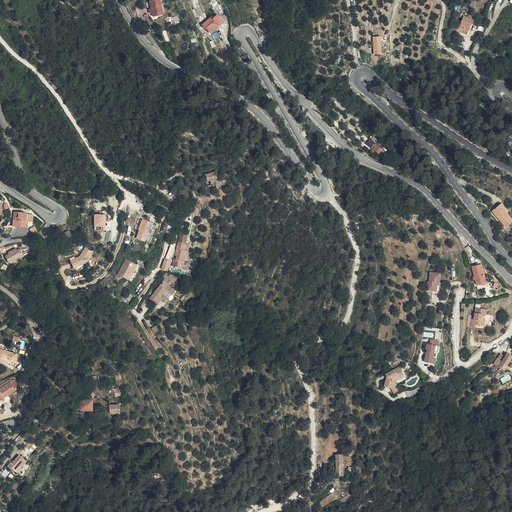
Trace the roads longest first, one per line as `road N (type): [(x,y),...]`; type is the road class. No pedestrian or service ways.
road 1 (tertiary): [(324,193),(326,184),(241,41),(247,29),(336,140),(420,185),(511,278)]
road 2 (tertiary): [(511,260),(432,151),(355,80),(368,74),(511,169)]
road 3 (unclassified): [(324,193),(360,252),(343,329),(313,341),(297,361),(311,398),(312,478),(263,511)]
road 4 (tertiary): [(119,0),(152,49),(249,105),(324,193)]
road 5 (unclassified): [(0,284),(24,308),(47,363),(33,416),(0,456)]
road 6 (residential): [(389,396),(470,362),(511,327)]
road 7 (tertiary): [(51,219),(60,213),(24,184),(0,115)]
